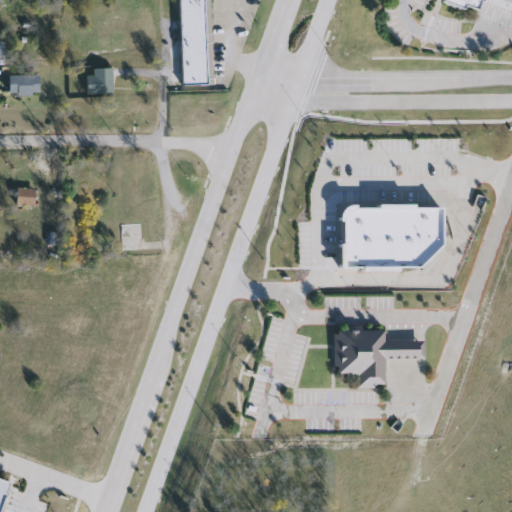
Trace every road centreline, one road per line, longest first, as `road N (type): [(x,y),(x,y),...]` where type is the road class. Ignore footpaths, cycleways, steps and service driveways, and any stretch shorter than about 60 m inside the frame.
road 1 (primary): [(132,511),(317,0)]
road 2 (primary): [(275,0),(94,511)]
road 3 (residential): [(0,141),(159,140),(220,148)]
